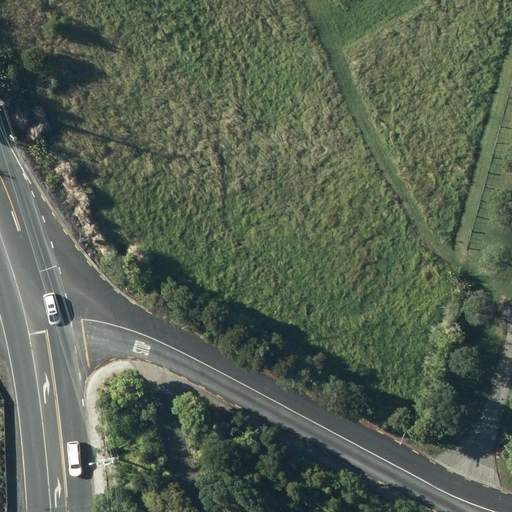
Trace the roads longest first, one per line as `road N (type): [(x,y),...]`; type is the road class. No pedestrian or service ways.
road 1 (residential): [(48,331),(81,324),(122,329),(511,508)]
road 2 (residential): [(411,511),(157,405),(61,415)]
road 3 (secondary): [(0,174),(48,331)]
